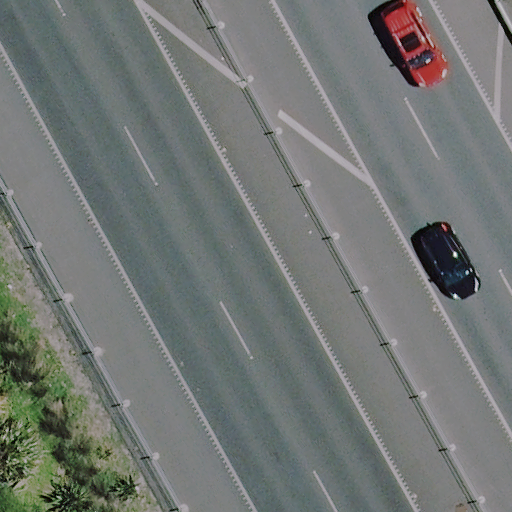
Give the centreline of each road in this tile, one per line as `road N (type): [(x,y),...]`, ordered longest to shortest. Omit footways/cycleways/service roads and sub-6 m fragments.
road 1 (motorway): [(376,511),(93,0)]
road 2 (motorway): [(373,0),(511,255)]
